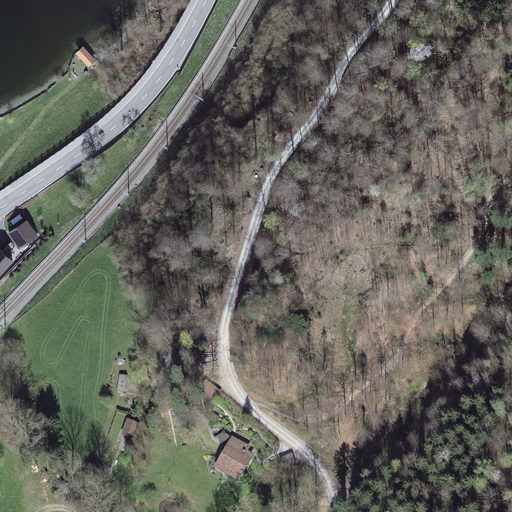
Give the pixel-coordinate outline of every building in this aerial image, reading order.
[(39,201),(23,211),(35,230),(51,220),(39,201)] [(18,218),(0,229),(0,243),(1,245),(10,239),(18,250),(33,240),(18,218)] [(0,244),(0,270),(13,256),(0,244)] [(121,434),(135,439),(141,422),(126,417),(121,434)] [(253,452),(227,441),(212,474),(238,486),(253,452)]
